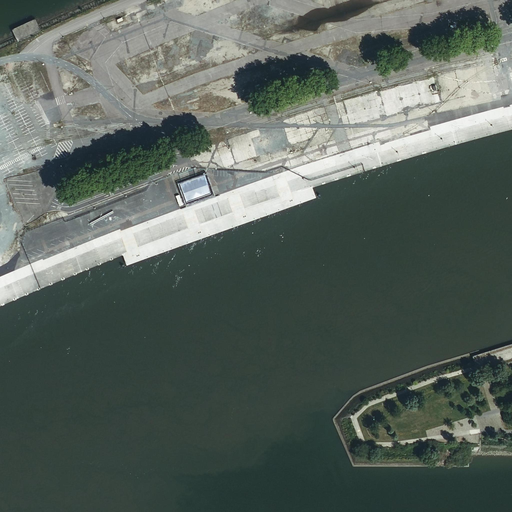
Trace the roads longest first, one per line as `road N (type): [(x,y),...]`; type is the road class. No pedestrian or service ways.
road 1 (unclassified): [(175,128),(511,33)]
road 2 (unclassified): [(175,128),(135,119),(66,63),(30,55),(0,61)]
road 3 (unclassified): [(0,162),(175,128)]
